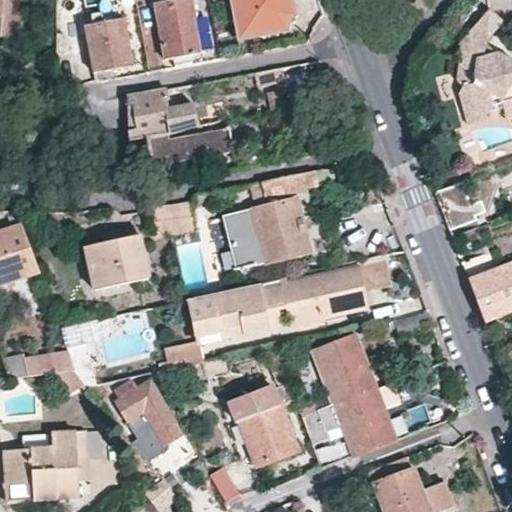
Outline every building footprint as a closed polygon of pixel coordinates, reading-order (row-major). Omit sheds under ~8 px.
[(0,0),(0,38),(23,42),(27,0),(0,0)] [(189,0),(166,0),(154,2),(163,61),(199,55),(189,0)] [(275,0),(229,0),(231,9),(275,0)] [(295,11),(292,0),(275,0),(231,9),(235,36),(259,32),(260,37),(282,34),(282,26),(284,20),(288,15),(295,11)] [(511,60),(487,53),(485,57),(478,53),(485,39),(500,21),(487,10),(459,43),(462,46),(457,77),(461,85),(456,92),(461,112),(478,106),(483,97),(495,93),(497,102),(501,114),(509,120),(511,119),(511,60)] [(130,50),(124,52),(122,42),(128,40),(123,20),(84,28),(93,74),(132,66),(130,50)] [(157,32),(144,34),(147,65),(161,64),(157,32)] [(260,37),(259,32),(235,36),(236,41),(260,37)] [(485,57),(487,53),(485,39),(478,53),(485,57)] [(165,89),(126,97),(126,108),(127,129),(127,142),(143,139),(166,134),(196,127),(193,106),(165,111),(164,104),(168,103),(165,89)] [(483,97),(478,106),(461,112),(464,124),(477,121),(491,104),(497,102),(495,93),(483,97)] [(151,172),(150,169),(229,153),(229,156),(234,155),(229,126),(224,128),(224,131),(168,142),(166,134),(143,139),(145,150),(129,154),(132,175),(151,172)] [(427,171),(430,179),(438,176),(435,168),(432,170),(427,171)] [(317,182),(314,171),(251,183),(255,198),(305,188),(304,185),(317,182)] [(197,210),(210,208),(207,191),(194,193),(197,210)] [(228,214),(240,265),(308,250),(297,199),(228,214)] [(189,204),(165,208),(170,232),(194,229),(189,204)] [(165,208),(151,211),(156,235),(170,232),(165,208)] [(34,259),(22,225),(10,229),(0,231),(0,269),(13,265),(20,263),(34,259)] [(117,233),(119,239),(92,245),(84,246),(89,271),(96,270),(100,289),(141,279),(137,261),(144,260),(137,229),(117,233)] [(498,268),(492,252),(462,263),(468,279),(498,268)] [(141,279),(148,277),(144,260),(137,261),(141,279)] [(511,263),(498,268),(468,279),(484,322),(511,310),(511,263)] [(0,281),(17,277),(13,265),(0,269),(0,281)] [(266,311),(286,306),(287,307),(291,324),(292,328),(321,322),(320,317),(365,307),(357,269),(282,286),(281,280),(192,300),(189,301),(194,324),(218,318),(223,339),(232,338),(231,332),(243,329),(244,335),(252,333),(270,329),(266,311)] [(96,270),(89,271),(94,290),(100,289),(96,270)] [(287,307),(286,306),(266,311),(270,329),(291,324),(287,307)] [(395,321),(400,336),(432,325),(427,312),(395,321)] [(218,318),(194,324),(198,342),(200,345),(223,339),(218,318)] [(355,335),(320,348),(332,380),(324,382),(332,403),(375,388),(355,335)] [(200,345),(198,342),(164,350),(168,369),(190,365),(204,362),(200,345)] [(320,348),(313,351),(324,382),(332,380),(320,348)] [(23,359),(26,378),(66,372),(75,371),(68,352),(23,359)] [(7,376),(8,379),(26,378),(23,359),(3,361),(7,376)] [(194,384),(207,381),(204,362),(190,365),(194,384)] [(66,372),(70,397),(94,395),(75,371),(66,372)] [(163,445),(180,435),(148,382),(136,390),(131,383),(117,392),(121,399),(117,402),(146,450),(161,441),(163,445)] [(375,389),(383,408),(399,402),(392,383),(375,389)] [(104,385),(88,388),(94,395),(99,401),(107,395),(104,385)] [(256,467),(297,452),(280,406),(292,401),(286,385),(274,390),(273,387),(228,403),(235,422),(240,421),(256,467)] [(341,425),(348,422),(361,455),(395,441),(383,408),(375,389),(375,388),(332,403),(301,415),(311,445),(328,439),(320,418),(336,413),(341,425)] [(348,422),(341,425),(354,457),(361,455),(348,422)] [(3,451),(5,485),(32,484),(32,500),(79,498),(78,483),(77,459),(86,459),(84,431),(51,434),(51,447),(3,451)] [(317,447),(320,462),(348,456),(344,441),(317,447)] [(413,455),(369,472),(373,484),(411,469),(417,467),(413,455)] [(86,459),(77,459),(78,483),(87,483),(86,459)] [(223,467),(209,475),(225,503),(239,495),(223,467)] [(411,469),(373,484),(382,511),(443,511),(449,510),(440,484),(429,488),(431,492),(427,494),(417,467),(411,469)] [(5,485),(6,502),(32,500),(32,484),(5,485)]
